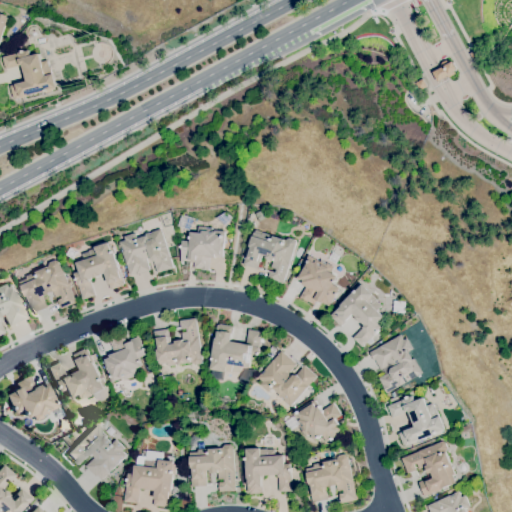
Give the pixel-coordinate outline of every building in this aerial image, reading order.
[(0,13),(7,16),(7,17),(8,18),(0,39),(0,13)] [(19,97),(16,84),(27,81),(23,65),(6,69),(3,57),(22,52),(22,50),(24,50),(25,51),(29,50),(31,56),(39,54),(41,62),(48,60),(51,74),(53,74),(57,87),(19,97)] [(448,61),(449,63),(452,61),(457,70),(454,71),(455,74),(448,78),(447,76),(438,81),(433,72),(442,67),(441,65),(441,63),(446,60),(448,61)] [(419,90),(415,83),(423,79),(427,86),(419,90)] [(226,226),(216,218),(226,212),(233,218),(226,226)] [(189,231),(178,226),(183,214),(195,218),(189,231)] [(209,271),(201,270),(201,269),(194,268),(195,262),(183,261),(183,263),(181,262),(183,240),(190,241),(191,232),(199,233),(199,226),(207,227),(207,230),(211,230),(211,227),(213,227),(212,232),(225,233),(223,258),(210,257),(209,271)] [(154,261),(151,259),(150,257),(146,258),(150,270),(137,275),(137,274),(131,276),(127,265),(123,252),(124,252),(123,247),(121,248),(120,242),(126,240),(124,236),(135,233),(137,238),(147,235),(146,233),(150,232),(150,234),(153,233),(153,231),(161,228),(173,267),(158,272),(154,261)] [(295,243),(283,284),(268,279),(270,271),(275,272),(277,269),(271,267),(273,261),(266,259),(266,257),(262,256),(258,268),(244,264),(246,258),(248,258),(251,247),(250,247),(254,232),(262,235),(263,233),(273,236),(286,239),(290,238),(294,239),(295,243)] [(83,299),(74,274),(79,271),(76,263),(85,260),(83,254),(90,251),(89,250),(95,248),(95,247),(108,242),(112,253),(114,253),(125,284),(112,289),(105,273),(101,275),(101,276),(94,278),(89,279),(95,295),(83,299)] [(329,307),(317,300),(314,304),(308,301),(308,302),(300,297),(306,286),(302,284),(303,283),(296,279),(310,255),(319,261),(319,260),(323,262),(322,263),(325,265),(326,264),(327,264),(327,263),(334,267),(331,272),(338,276),(333,284),(340,288),(329,307)] [(48,267),(50,262),(55,260),(58,261),(76,302),(61,309),(57,300),(63,298),(61,295),(55,297),(53,292),(45,295),(42,296),(47,307),(32,314),(30,307),(26,297),(27,297),(20,281),(27,278),(26,276),(48,267)] [(0,325),(3,333),(0,334),(0,285),(3,284),(5,287),(11,285),(13,289),(15,294),(21,305),(20,305),(26,317),(8,325),(3,314),(0,315),(0,325)] [(362,347),(353,338),(365,325),(362,322),(362,323),(356,318),(357,317),(353,314),(341,326),(331,316),(355,290),(356,291),(363,284),(373,294),(372,295),(377,300),(376,300),(382,306),(377,311),(383,316),(377,323),(381,327),(362,347)] [(405,313),(393,311),(395,300),(407,302),(405,313)] [(193,363),(193,362),(179,364),(168,366),(168,363),(159,365),(154,331),(169,329),(171,344),(176,343),(175,340),(183,339),(182,332),(187,331),(187,329),(181,329),(180,321),(196,318),(202,362),(201,364),(195,365),(193,363)] [(223,381),(215,379),(216,375),(211,374),(212,369),(211,369),(213,357),(212,357),(218,324),(220,324),(233,326),(231,341),(246,344),(249,330),(262,332),(259,352),(259,355),(258,355),(257,360),(251,359),(250,368),(241,366),(240,373),(232,371),(232,372),(225,370),(223,381)] [(112,382),(103,360),(111,357),(110,355),(115,353),(110,340),(123,335),(127,343),(131,341),(130,339),(137,337),(136,335),(138,334),(146,355),(139,358),(143,366),(135,369),(138,375),(131,378),(130,376),(125,378),(126,380),(125,380),(124,377),(112,382)] [(391,368),(389,366),(381,370),(376,360),(374,361),(370,353),(401,335),(404,340),(407,338),(414,349),(408,352),(413,359),(414,358),(422,373),(387,393),(383,386),(383,385),(379,378),(390,372),(391,368)] [(78,400),(76,394),(68,398),(64,389),(59,392),(57,387),(55,388),(54,386),(56,385),(54,381),(47,367),(58,362),(65,377),(81,370),(73,354),(84,349),(85,350),(87,349),(90,355),(93,362),(94,361),(102,381),(101,381),(105,389),(93,395),(92,394),(85,397),(85,396),(78,400)] [(297,374),(305,366),(317,377),(290,406),(284,400),(282,397),(281,398),(278,395),(279,394),(273,387),(268,392),(260,384),(262,382),(258,377),(261,373),(262,374),(266,371),(264,370),(282,351),(297,365),(288,374),(291,377),(293,375),(297,374)] [(35,421),(32,415),(25,419),(21,410),(14,413),(5,395),(12,392),(12,391),(17,388),(15,383),(21,380),(21,379),(29,375),(34,387),(39,384),(40,386),(47,382),(59,407),(46,413),(47,415),(46,415),(45,413),(40,415),(41,417),(35,421)] [(164,387),(162,377),(173,375),(174,385),(164,387)] [(405,446),(404,444),(403,445),(398,433),(415,426),(409,411),(392,417),(388,405),(413,396),(415,401),(423,398),(426,406),(432,403),(435,410),(436,410),(439,416),(440,416),(445,429),(437,432),(438,433),(405,446)] [(327,442),(322,435),(320,437),(320,438),(319,439),(318,438),(315,440),(311,434),(305,437),(301,431),(303,430),(300,426),(298,427),(298,426),(300,425),(293,413),(313,400),(318,407),(319,406),(322,411),(334,403),(342,415),(335,419),(338,424),(341,422),(346,430),(333,438),(333,439),(331,440),(331,439),(327,442)] [(63,432),(60,425),(67,421),(70,428),(63,432)] [(102,480),(97,475),(96,476),(86,466),(95,457),(92,455),(91,456),(87,456),(78,465),(67,453),(95,424),(101,431),(100,432),(103,435),(105,434),(107,436),(105,438),(112,445),(116,440),(124,448),(122,451),(126,455),(122,459),(121,458),(117,461),(119,463),(102,480)] [(446,452),(455,474),(452,475),(455,483),(424,496),(419,482),(433,476),(431,472),(428,474),(425,467),(420,469),(417,463),(414,464),(416,469),(408,473),(402,458),(442,441),(445,442),(448,448),(446,452)] [(233,446),(236,490),(219,491),(218,472),(210,473),(210,470),(204,470),(204,479),(206,479),(206,486),(191,486),(191,477),(193,477),(191,452),(198,452),(198,450),(222,448),(225,445),(231,444),(233,446)] [(250,494),(250,493),(248,493),(246,461),(245,461),(245,454),(247,454),(247,449),(260,448),(261,450),(274,449),(275,456),(284,455),(284,464),(290,464),(291,468),(292,468),(292,471),(290,471),(292,491),(280,492),(279,475),(261,476),(262,493),(250,494)] [(337,459),(339,455),(345,454),(348,456),(358,499),(342,503),(340,494),(345,493),(344,490),(338,491),(337,484),(325,487),(327,499),(313,502),(309,485),(310,485),(306,469),(314,467),(313,465),(324,462),(337,459)] [(301,466),(299,457),(305,456),(307,464),(301,466)] [(169,507),(154,505),(155,491),(139,489),(138,503),(125,502),(128,473),(134,474),(135,465),(143,466),(144,460),(152,461),(152,460),(159,461),(159,460),(174,461),(173,469),(176,469),(175,479),(172,478),(169,507)] [(17,511),(0,511),(0,467),(2,465),(14,475),(9,482),(4,478),(2,480),(6,484),(2,490),(7,495),(5,497),(9,500),(19,488),(30,498),(17,511)] [(431,511),(428,505),(450,495),(450,497),(455,495),(454,493),(459,491),(462,497),(465,495),(470,506),(465,509),(466,511),(431,511)]
